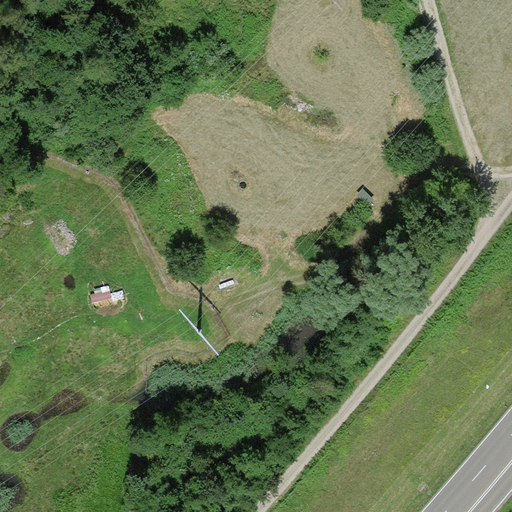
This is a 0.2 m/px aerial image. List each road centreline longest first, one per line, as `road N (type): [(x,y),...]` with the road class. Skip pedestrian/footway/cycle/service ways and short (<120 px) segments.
road 1 (track): [(240,511),(463,257),(505,195)]
road 2 (track): [(505,195),(485,176),(466,134),(421,0)]
